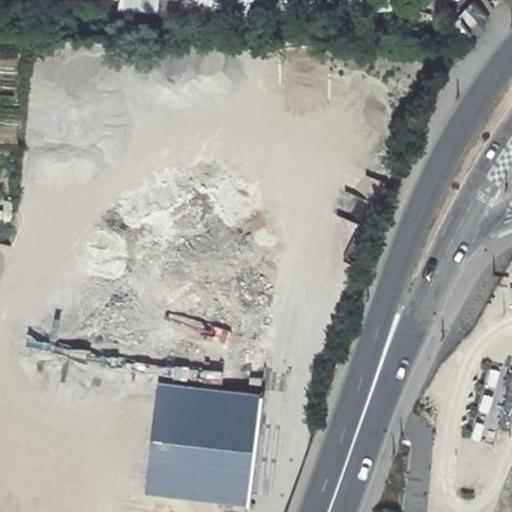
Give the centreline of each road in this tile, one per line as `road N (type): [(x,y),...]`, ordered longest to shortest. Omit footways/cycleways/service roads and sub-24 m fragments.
road 1 (primary): [(511,52),(483,88),(415,218),(386,345)]
road 2 (primary): [(386,345),(323,511)]
road 3 (primary): [(386,345),(451,240)]
